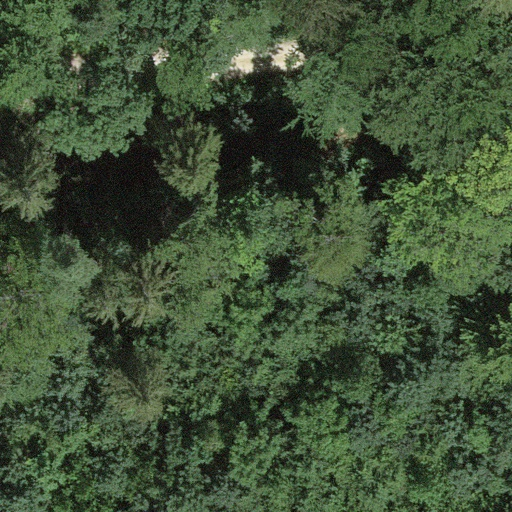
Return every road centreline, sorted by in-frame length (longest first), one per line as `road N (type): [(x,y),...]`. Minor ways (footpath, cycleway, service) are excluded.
road 1 (track): [(0,297),(50,305),(121,296),(241,218),(434,52)]
road 2 (track): [(0,61),(109,52),(434,52)]
road 3 (track): [(121,296),(51,373),(0,381)]
